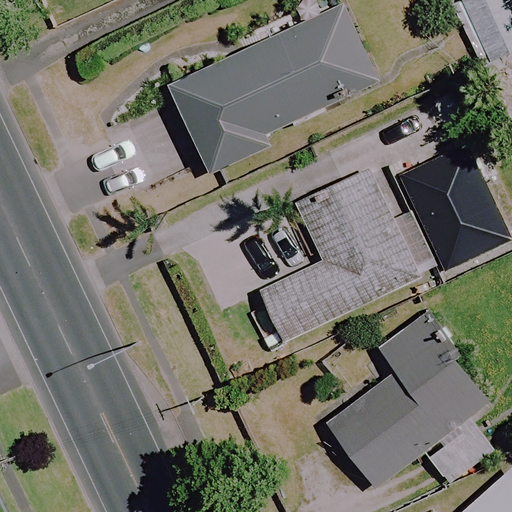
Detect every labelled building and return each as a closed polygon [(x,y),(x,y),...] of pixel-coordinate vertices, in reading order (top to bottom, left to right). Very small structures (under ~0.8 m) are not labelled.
[(511,50),(511,13),(506,0),(450,0),(478,65),(511,50)] [(376,85),(340,9),(170,89),(211,176),(273,147),(268,135),(376,85)] [(422,282),(397,226),(370,168),(328,187),(292,203),(320,264),(260,291),(284,344),(422,282)] [(412,219),(437,274),(441,283),(511,251),(511,219),(495,182),(412,219)] [(492,404),(428,313),(378,348),(397,374),(327,423),(373,487),(492,404)] [(511,511),(511,468),(462,511),(511,511)]
